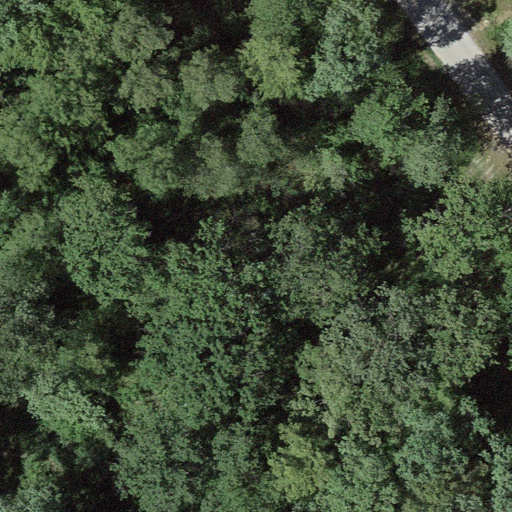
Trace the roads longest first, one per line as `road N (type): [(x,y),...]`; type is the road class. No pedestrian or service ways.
road 1 (track): [(511,152),(434,218),(195,511)]
road 2 (unclassified): [(421,0),(511,125)]
